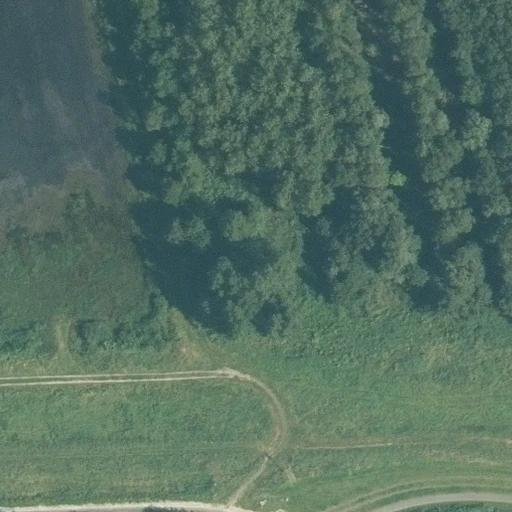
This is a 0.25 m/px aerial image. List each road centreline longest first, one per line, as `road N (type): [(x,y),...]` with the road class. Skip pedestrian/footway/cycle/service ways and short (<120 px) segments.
road 1 (track): [(235,511),(284,457),(290,429),(259,394),(194,377),(0,384)]
road 2 (track): [(110,0),(194,377)]
road 3 (track): [(511,488),(424,488),(342,511)]
